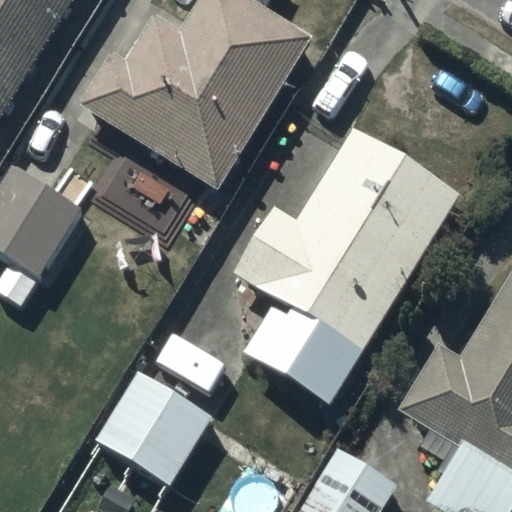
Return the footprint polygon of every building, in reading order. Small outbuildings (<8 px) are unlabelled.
[(0,0),(0,125),(79,0),(0,0)] [(117,57),(82,113),(220,199),(317,45),(243,0),(206,0),(184,35),(159,20),(130,65),(117,57)] [(278,215),(237,281),(278,307),(244,361),(333,416),(465,205),(356,137),(299,228),(278,215)] [(14,173),(0,195),(0,257),(43,283),(84,216),(14,173)] [(440,352),(400,417),(436,439),(425,456),(452,473),(430,508),(435,511),(511,511),(511,285),(462,365),(440,352)] [(141,377),(98,447),(173,493),(216,423),(141,377)] [(385,511),(399,491),(340,455),(304,511),(385,511)]
